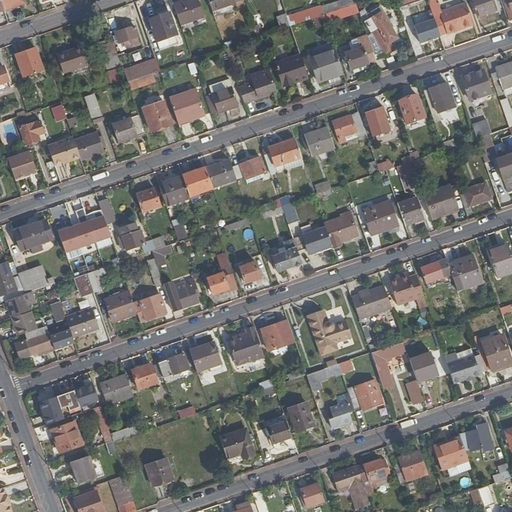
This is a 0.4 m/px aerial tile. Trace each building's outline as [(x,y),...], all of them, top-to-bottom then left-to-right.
[(0,0),(3,10),(23,3),(22,0),(0,0)] [(198,0),(185,0),(174,4),(180,24),(204,16),(198,0)] [(208,0),(212,9),(234,2),(233,0),(208,0)] [(321,7),(323,14),(324,14),(355,3),(354,0),(344,0),(340,1),(339,1),(321,7)] [(446,35),(473,26),(466,4),(440,12),(436,0),(429,2),(434,18),(440,36),(445,33),(446,35)] [(472,0),(479,18),(486,15),(485,14),(495,11),(491,0),(472,0)] [(316,17),(323,14),(321,7),(320,6),(312,9),(315,17),(316,17)] [(377,8),(366,15),(369,20),(364,22),(371,33),(372,32),(382,47),(391,42),(398,38),(381,12),(380,13),(377,8)] [(290,26),(315,17),(312,9),(287,18),(290,26)] [(363,10),(359,13),(359,14),(364,22),(369,20),(366,15),(363,10)] [(178,34),(170,11),(149,19),(156,41),(178,34)] [(324,14),(323,14),(316,17),(319,26),(327,24),(324,14)] [(280,29),(290,26),(287,18),(277,21),(280,29)] [(440,36),(434,18),(414,25),(421,43),(440,36)] [(137,42),(135,37),(138,36),(134,27),(115,33),(118,43),(123,41),(124,47),(137,42)] [(373,56),(367,37),(357,40),(360,48),(354,49),(346,52),(351,68),(375,61),(373,56)] [(344,47),(346,52),(354,49),(360,48),(357,40),(346,44),(344,47)] [(394,47),(391,42),(382,47),(386,53),(394,47)] [(120,63),(113,44),(100,48),(107,68),(120,63)] [(63,73),(87,65),(81,46),(56,55),(63,73)] [(335,50),(334,46),(309,55),(310,58),(335,50)] [(35,49),(15,56),(22,76),(42,69),(35,49)] [(335,50),(310,58),(318,80),(328,77),(327,75),(342,70),(335,50)] [(307,76),(300,55),(275,64),(282,85),(307,76)] [(134,70),(150,64),(149,60),(133,66),(134,70)] [(497,71),(500,79),(503,88),(505,95),(511,93),(511,62),(496,68),(497,71)] [(126,82),(153,73),(150,64),(134,70),(133,66),(122,70),(126,82)] [(0,93),(2,93),(1,90),(10,87),(2,66),(0,67),(0,93)] [(115,68),(105,72),(109,84),(119,80),(115,68)] [(257,97),(276,90),(269,69),(250,75),(252,81),(238,86),(244,103),(257,98),(257,97)] [(462,77),(469,99),(490,92),(483,70),(462,77)] [(490,73),(493,81),(500,79),(497,71),(490,73)] [(283,87),(308,78),(307,76),(282,85),(283,87)] [(237,105),(231,86),(229,78),(208,85),(211,93),(218,112),(237,105)] [(447,83),(423,90),(432,114),(455,106),(447,83)] [(195,89),(169,98),(178,124),(204,115),(195,89)] [(94,94),(84,97),(92,120),(102,117),(94,94)] [(398,100),(406,123),(424,117),(416,94),(398,100)] [(511,109),(508,98),(500,100),(509,127),(511,126),(511,109)] [(60,101),(50,105),(52,111),(59,129),(69,126),(66,119),(61,105),(60,101)] [(171,123),(164,101),(142,108),(150,130),(171,123)] [(373,137),(390,131),(382,106),(365,112),(373,137)] [(365,134),(358,112),(350,115),(355,132),(354,132),(356,137),(365,134)] [(119,142),(144,133),(138,115),(112,124),(119,142)] [(355,132),(350,115),(332,121),(339,143),(345,141),(343,136),(354,132),(355,132)] [(66,119),(69,126),(69,128),(77,125),(74,116),(66,119)] [(481,121),(485,135),(489,134),(485,120),(481,121)] [(45,137),(40,121),(19,127),(25,144),(45,137)] [(481,121),(472,125),(476,138),(485,135),(481,121)] [(334,147),(327,128),(303,136),(310,155),(334,147)] [(79,157),(80,159),(103,152),(101,146),(98,137),(96,131),(73,138),(79,157)] [(489,134),(493,147),(497,158),(507,155),(506,152),(500,154),(493,133),(489,134)] [(476,138),(477,139),(481,151),(493,147),(489,134),(485,135),(476,138)] [(46,146),(53,164),(62,161),(68,159),(69,161),(79,157),(73,138),(72,137),(52,144),(46,146)] [(303,163),(294,139),(262,150),(270,172),(276,170),(276,173),(303,163)] [(442,143),(444,150),(453,147),(450,140),(442,143)] [(453,147),(444,150),(446,157),(465,150),(463,144),(453,147)] [(481,151),(485,162),(496,158),(497,158),(493,147),(481,151)] [(25,152),(7,159),(8,162),(14,178),(26,174),(26,173),(35,170),(29,151),(25,152)] [(511,190),(511,169),(507,155),(497,158),(496,158),(505,182),(508,192),(511,190)] [(260,156),(231,166),(236,179),(236,182),(265,172),(260,156)] [(378,172),(393,167),(391,159),(376,164),(378,172)] [(231,166),(229,160),(205,168),(212,187),(236,179),(231,166)] [(370,173),(377,170),(374,161),(367,163),(370,173)] [(420,186),(411,161),(396,167),(399,176),(405,174),(410,189),(420,186)] [(212,187),(205,168),(181,176),(188,195),(212,187)] [(474,181),(484,179),(482,173),(473,175),(474,181)] [(165,205),(189,197),(188,195),(181,176),(181,174),(157,183),(165,205)] [(325,181),(311,186),(314,195),(328,190),(325,181)] [(469,205),(491,198),(486,183),(464,190),(469,205)] [(423,194),(431,218),(459,208),(451,185),(423,194)] [(135,194),(141,212),(160,206),(154,188),(135,194)] [(397,204),(404,225),(423,219),(416,198),(397,204)] [(98,203),(105,222),(116,218),(109,199),(98,203)] [(397,224),(389,201),(363,210),(371,235),(379,232),(378,231),(397,224)] [(283,210),(281,206),(258,214),(260,218),(283,210)] [(101,230),(97,216),(95,217),(91,207),(76,212),(79,222),(64,227),(69,241),(101,230)] [(350,215),(324,224),(325,227),(332,246),(332,248),(341,245),(340,241),(357,235),(350,215)] [(250,222),(249,217),(225,225),(223,226),(225,231),(250,222)] [(40,242),(39,242),(38,237),(50,233),(45,220),(13,231),(20,250),(29,247),(31,253),(41,249),(39,243),(40,242)] [(145,243),(138,222),(119,228),(126,249),(145,243)] [(172,227),(177,240),(185,238),(181,225),(172,227)] [(332,246),(325,227),(303,235),(309,254),(332,246)] [(38,237),(39,242),(51,238),(50,233),(38,237)] [(155,250),(165,246),(162,237),(151,241),(155,250)] [(293,267),(301,264),(293,239),(284,242),(285,245),(287,251),(280,253),(272,256),(278,272),(293,266),(293,267)] [(496,276),(511,270),(511,258),(507,243),(487,250),(496,276)] [(171,252),(169,245),(165,246),(155,250),(154,250),(151,251),(154,258),(157,267),(165,264),(162,255),(171,252)] [(73,278),(80,276),(84,274),(76,250),(65,254),(73,278)] [(228,292),(237,289),(225,254),(216,257),(222,273),(227,289),(228,292)] [(452,275),(457,289),(481,281),(472,255),(448,264),(451,274),(452,275)] [(161,280),(157,267),(154,258),(147,260),(156,287),(163,285),(162,284),(161,280)] [(426,283),(451,274),(448,264),(446,259),(421,268),(426,283)] [(255,261),(239,266),(245,282),(260,277),(255,261)] [(6,262),(0,264),(0,295),(16,289),(6,262)] [(41,266),(17,274),(24,294),(48,286),(41,266)] [(86,273),(92,291),(104,287),(98,269),(86,273)] [(86,294),(92,291),(86,273),(84,274),(80,276),(86,294)] [(212,294),(227,289),(222,273),(207,278),(212,294)] [(419,309),(427,306),(421,290),(416,275),(408,278),(407,276),(397,279),(389,282),(397,305),(416,299),(419,309)] [(462,321),(467,319),(457,289),(452,275),(446,277),(456,305),(457,305),(462,321)] [(171,281),(162,284),(163,285),(163,286),(172,311),(198,302),(196,296),(199,295),(193,279),(180,283),(182,288),(175,291),(171,281)] [(352,298),(359,319),(392,309),(384,286),(369,292),(357,296),(352,298)] [(111,321),(136,313),(132,300),(129,290),(104,299),(111,321)] [(138,298),(145,319),(166,312),(159,291),(138,298)] [(4,300),(16,335),(24,333),(37,328),(30,312),(29,312),(22,294),(4,300)] [(136,313),(139,321),(145,319),(138,298),(132,300),(136,313)] [(65,319),(64,317),(59,302),(51,304),(57,321),(65,319)] [(509,305),(499,308),(501,314),(511,311),(509,305)] [(65,319),(71,337),(98,328),(91,307),(64,317),(65,319)] [(318,347),(333,342),(351,336),(346,319),(333,324),(331,322),(328,321),(324,311),(307,317),(318,347)] [(54,330),(67,327),(65,320),(52,323),(54,330)] [(294,342),(287,320),(261,329),(268,350),(269,350),(286,344),(294,342)] [(37,328),(24,333),(26,339),(15,343),(20,358),(53,347),(45,325),(37,328)] [(264,357),(254,328),(244,331),(245,334),(227,341),(234,363),(246,358),(248,363),(264,357)] [(511,363),(511,361),(503,334),(481,342),(491,371),(511,363)] [(214,342),(189,351),(196,372),(221,363),(214,342)] [(336,349),(333,342),(318,347),(320,354),(336,349)] [(393,385),(385,362),(384,359),(391,357),(405,352),(401,343),(372,353),(384,388),(393,385)] [(447,365),(453,384),(466,379),(474,376),(479,375),(473,356),(470,349),(444,358),(447,365)] [(409,359),(417,381),(438,373),(431,352),(409,359)] [(183,353),(157,362),(162,377),(188,368),(183,353)] [(246,358),(234,363),(236,367),(248,363),(246,358)] [(350,359),(339,363),(342,373),(353,369),(350,359)] [(150,363),(131,370),(138,388),(157,382),(150,363)] [(342,373),(339,363),(332,366),(335,374),(335,375),(342,373)] [(335,374),(332,366),(331,366),(324,369),(326,377),(335,374)] [(288,381),(306,375),(304,369),(287,375),(288,381)] [(306,375),(311,391),(321,388),(319,383),(321,380),(327,378),(326,377),(324,369),(306,375)] [(132,395),(125,375),(100,384),(107,403),(132,395)] [(349,394),(355,411),(361,408),(362,410),(382,402),(373,380),(348,391),(349,394)] [(259,385),(261,390),(274,386),(272,381),(259,385)] [(414,403),(423,400),(417,381),(407,384),(414,403)] [(93,385),(75,391),(81,408),(99,402),(93,385)] [(274,386),(261,390),(264,398),(276,394),(274,386)] [(68,412),(81,408),(75,391),(74,390),(73,390),(72,387),(61,391),(68,412)] [(351,413),(355,412),(355,411),(349,394),(336,398),(339,406),(330,409),(333,419),(351,413)] [(58,397),(40,403),(47,425),(65,419),(58,397)] [(313,426),(305,403),(288,409),(296,432),(313,426)] [(110,434),(100,406),(94,408),(96,415),(106,443),(112,441),(110,434)] [(193,406),(177,411),(180,419),(195,414),(193,406)] [(94,408),(85,411),(87,418),(96,415),(94,408)] [(354,424),(351,413),(333,419),(328,421),(332,431),(341,428),(341,430),(346,428),(345,427),(354,424)] [(272,443),(291,436),(284,416),(265,423),(272,443)] [(50,430),(58,453),(81,445),(73,422),(50,430)] [(475,429),(459,434),(460,437),(466,455),(471,454),(470,451),(481,448),(481,452),(493,449),(487,422),(475,425),(475,429)] [(112,441),(137,433),(134,426),(110,434),(112,441)] [(246,429),(219,438),(227,459),(228,464),(230,465),(241,461),(242,459),(255,455),(246,429)] [(466,455),(460,437),(434,446),(442,469),(446,468),(449,476),(456,473),(453,463),(461,460),(465,470),(471,468),(466,455)] [(115,450),(112,441),(106,443),(105,443),(108,453),(115,450)] [(395,468),(396,474),(403,471),(406,480),(427,473),(419,450),(392,460),(395,468)] [(78,484),(96,478),(88,456),(71,462),(78,484)] [(152,486),(173,479),(166,459),(145,466),(152,486)] [(380,459),(357,467),(366,494),(372,491),(371,487),(369,481),(385,475),(381,461),(380,459)] [(385,460),(381,461),(385,475),(390,474),(385,460)] [(453,463),(456,473),(465,470),(461,460),(453,463)] [(511,477),(507,463),(498,466),(500,474),(502,480),(511,477)] [(355,508),(369,503),(366,494),(357,467),(333,475),(338,491),(348,488),(355,508)] [(502,480),(500,474),(492,477),(494,483),(502,480)] [(118,507),(133,502),(124,475),(109,480),(118,507)] [(369,481),(371,487),(387,481),(385,475),(369,481)] [(300,489),(302,494),(299,495),(301,502),(304,501),(306,507),(324,501),(318,483),(316,484),(316,481),(309,484),(309,486),(300,489)] [(478,489),(482,501),(484,507),(494,503),(488,485),(478,489)] [(4,496),(1,488),(0,488),(0,511),(9,511),(8,508),(9,508),(5,496),(4,496)] [(478,489),(470,491),(475,503),(482,501),(478,489)] [(73,499),(78,511),(102,511),(103,511),(96,491),(73,499)]
